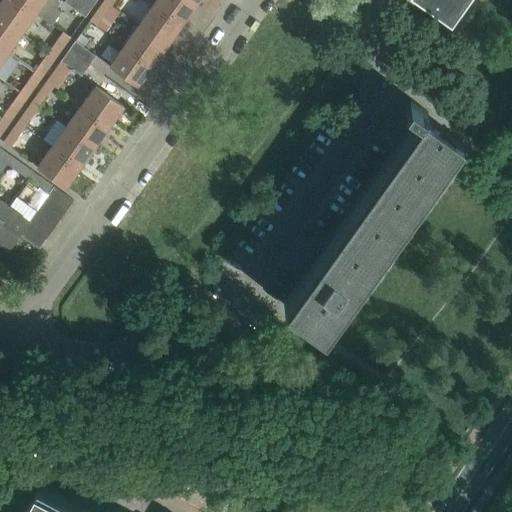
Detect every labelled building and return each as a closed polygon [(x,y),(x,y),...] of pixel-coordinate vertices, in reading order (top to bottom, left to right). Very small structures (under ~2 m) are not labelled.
[(0,16),(21,32),(36,11),(20,0),(0,0),(0,1),(0,16)] [(60,0),(20,0),(36,11),(52,23),(60,11),(55,7),(60,0)] [(92,6),(83,0),(64,0),(64,1),(85,15),(92,6)] [(104,14),(111,4),(105,0),(103,0),(89,20),(97,25),(104,14)] [(181,23),(196,3),(191,0),(155,0),(153,3),(181,23)] [(420,0),(450,22),(465,0),(420,0)] [(167,44),(181,23),(153,3),(138,24),(167,44)] [(111,4),(104,14),(113,20),(120,11),(111,4)] [(21,32),(0,16),(0,47),(7,52),(21,32)] [(152,64),(167,44),(138,24),(124,44),(152,64)] [(63,30),(48,51),(56,56),(70,36),(63,30)] [(75,40),(67,50),(87,65),(95,55),(75,40)] [(138,85),(152,64),(124,44),(109,65),(138,85)] [(87,65),(67,50),(46,80),(54,85),(57,88),(71,68),(80,75),(87,65)] [(41,76),(56,56),(48,51),(34,71),(41,76)] [(27,97),(41,76),(34,71),(19,91),(27,97)] [(39,106),(54,85),(46,80),(32,100),(39,106)] [(124,104),(107,92),(96,84),(81,105),(109,125),(124,104)] [(12,117),(27,97),(19,91),(5,112),(12,117)] [(461,142),(462,141),(425,115),(427,111),(421,106),(411,98),(405,106),(415,114),(406,126),(408,128),(316,258),(311,255),(300,271),(304,274),(283,304),(287,307),(324,333),(325,332),(460,142),(461,142)] [(25,126),(39,106),(32,100),(17,121),(25,126)] [(94,145),(109,125),(81,105),(67,125),(94,145)] [(0,134),(12,117),(5,112),(0,118),(0,134)] [(28,143),(18,136),(25,126),(17,121),(2,141),(20,154),(28,143)] [(80,165),(94,145),(67,125),(52,146),(80,165)] [(13,156),(0,146),(0,157),(8,163),(13,156)] [(65,186),(80,165),(52,146),(37,166),(65,186)] [(33,170),(13,156),(8,163),(28,177),(33,170)] [(54,185),(33,170),(28,177),(48,192),(54,185)] [(73,199),(57,187),(54,185),(48,192),(47,194),(66,208),(73,199)] [(66,208),(47,194),(40,204),(60,218),(66,208)] [(0,216),(9,205),(0,198),(0,216)] [(60,218),(40,204),(33,214),(53,228),(60,218)] [(19,233),(27,222),(29,219),(9,205),(0,216),(0,241),(9,247),(19,233)] [(53,228),(33,214),(29,219),(27,222),(46,236),(53,228)] [(46,236),(27,222),(19,233),(39,247),(46,236)] [(282,362),(271,377),(285,387),(296,372),(282,362)] [(18,511),(85,511),(83,511),(87,502),(70,492),(65,501),(33,484),(18,511)]
